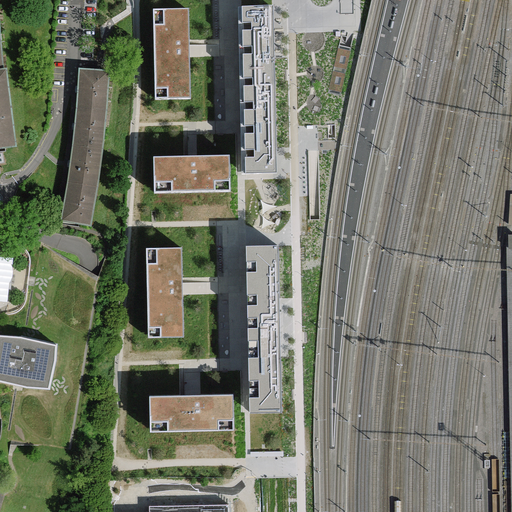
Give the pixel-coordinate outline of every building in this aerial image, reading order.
[(277,172),(274,6),(239,7),(240,50),(241,127),(242,173),(277,172)] [(190,52),(189,8),(153,9),(155,101),(191,100),(190,52)] [(0,110),(12,109),(7,71),(4,71),(0,72),(0,110)] [(80,109),(107,112),(110,73),(83,71),(80,109)] [(0,110),(0,148),(17,146),(12,109),(0,110)] [(80,109),(76,147),(103,150),(107,112),(80,109)] [(71,184),(99,188),(103,150),(76,147),(71,184)] [(230,193),(229,154),(191,154),(154,155),(155,194),(230,193)] [(92,225),(99,188),(71,184),(65,220),(92,225)] [(280,292),(279,246),(247,247),(249,366),(250,412),(282,412),(280,292)] [(184,288),(183,248),(147,248),(149,338),(185,337),(184,288)] [(27,336),(0,335),(0,381),(31,388),(55,389),(63,345),(27,336)] [(235,430),(234,393),(191,394),(150,395),(151,432),(235,430)]
